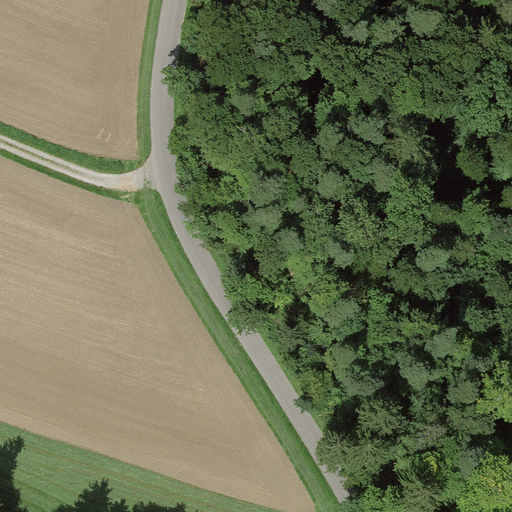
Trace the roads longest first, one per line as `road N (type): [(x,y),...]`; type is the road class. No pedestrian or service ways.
road 1 (unclassified): [(354,511),(166,174),(165,67),(178,0)]
road 2 (track): [(166,174),(101,179),(0,138)]
